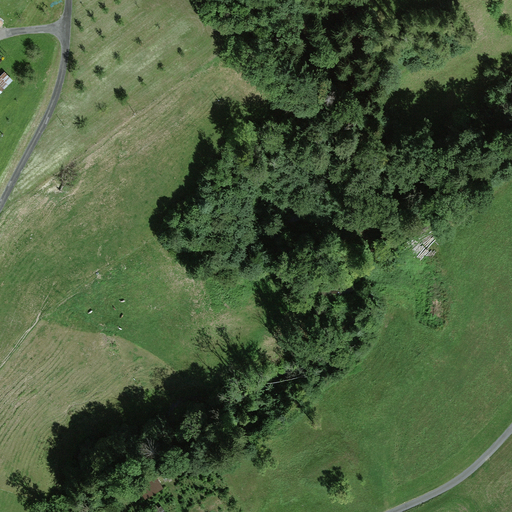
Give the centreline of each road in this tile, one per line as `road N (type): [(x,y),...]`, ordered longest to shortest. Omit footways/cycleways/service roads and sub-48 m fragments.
road 1 (unclassified): [(69,0),(66,59),(48,124),(0,215)]
road 2 (unclassified): [(511,428),(448,486),(394,511)]
